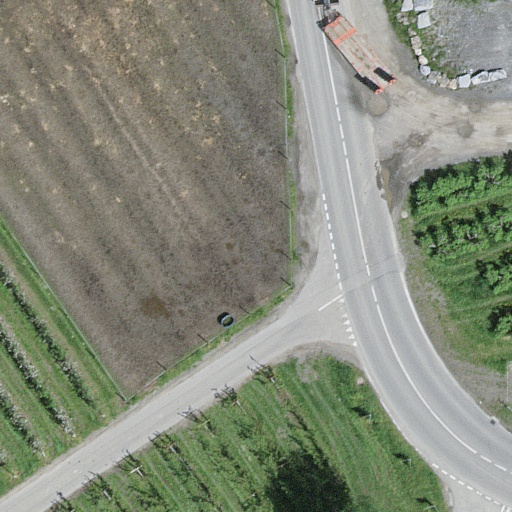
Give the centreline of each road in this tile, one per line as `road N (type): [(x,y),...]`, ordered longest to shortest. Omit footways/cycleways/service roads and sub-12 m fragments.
road 1 (residential): [(23,511),(310,317),(373,291)]
road 2 (tertiary): [(317,0),(373,291)]
road 3 (tertiary): [(373,291),(408,378),(445,425),(511,474)]
